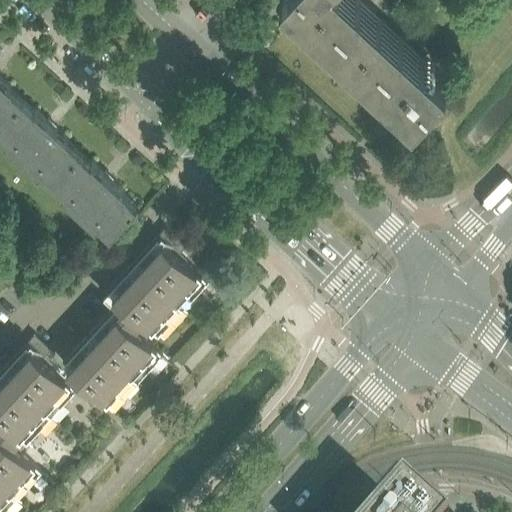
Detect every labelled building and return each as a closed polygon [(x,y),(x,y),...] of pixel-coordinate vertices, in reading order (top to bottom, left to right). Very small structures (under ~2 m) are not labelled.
[(290,0),(296,5),(412,112),(445,76),(361,0),(290,0)] [(0,75),(0,120),(22,96),(0,75)] [(51,177),(78,148),(22,96),(0,120),(0,129),(7,137),(5,139),(38,170),(41,167),(51,177)] [(137,202),(110,177),(78,148),(51,177),(64,189),(62,191),(95,223),(98,220),(108,229),(107,229),(109,231),(137,202)] [(113,407),(113,406),(163,352),(136,329),(144,321),(158,334),(208,280),(178,252),(187,244),(166,225),(108,288),(120,299),(63,361),(113,407)] [(0,511),(1,511),(42,469),(20,449),(77,387),(47,360),(55,351),(35,332),(0,370),(0,416),(6,422),(0,428),(0,511)]
